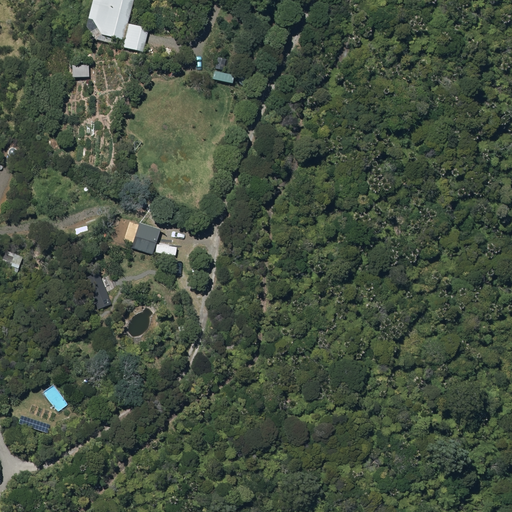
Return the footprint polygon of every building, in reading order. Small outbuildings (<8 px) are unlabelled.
[(127,25),(133,0),(93,0),(86,28),(93,40),(143,53),(148,31),(146,30),(127,25)] [(162,34),(164,26),(148,22),(146,30),(148,31),(162,34)] [(223,71),(226,60),(217,58),(215,69),(223,71)] [(94,211),(71,229),(75,235),(98,217),(94,211)] [(130,219),(124,235),(134,239),(137,233),(147,237),(150,227),(130,219)] [(174,275),(160,267),(154,278),(168,285),(174,275)] [(98,274),(85,279),(97,309),(100,308),(102,311),(108,308),(106,305),(110,304),(98,274)] [(20,415),(17,426),(47,434),(50,424),(20,415)]
